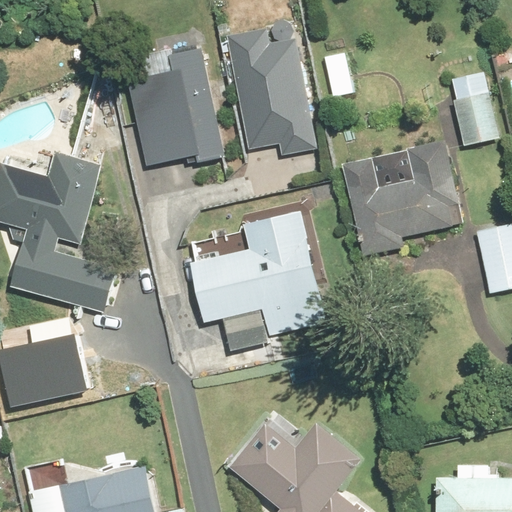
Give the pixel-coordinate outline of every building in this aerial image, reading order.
[(109,6),(110,8),(114,14),(116,16),(118,17),(121,19),(124,19),(127,19),(130,19),(133,18),(135,17),(138,15),(140,13),(141,10),(143,8),(143,5),(144,2),(143,0),(108,0),(109,3),(109,6)] [(273,31),(232,38),(253,149),(284,143),(286,156),(323,150),(303,37),(275,43),(273,31)] [(231,155),(206,47),(175,54),(179,71),(133,81),(152,165),(201,154),(203,161),(231,155)] [(351,52),(329,55),(336,97),(358,94),(351,52)] [(490,71),(431,83),(437,114),(462,109),(469,146),(504,139),(490,71)] [(349,163),(370,255),(411,246),(409,236),(470,222),(451,139),(349,163)] [(21,244),(8,288),(106,316),(118,271),(52,253),(58,234),(80,240),(102,165),(56,152),(49,176),(0,162),(0,222),(8,225),(13,240),(21,244)] [(248,230),(193,242),(210,322),(231,317),(237,346),(334,326),(307,199),(245,212),(248,230)] [(511,221),(480,229),(495,294),(511,290),(511,221)] [(0,351),(0,361),(9,405),(85,390),(74,337),(0,351)] [(371,383),(344,392),(356,425),(383,416),(371,383)] [(253,489),(257,485),(289,511),(373,511),(345,489),(369,460),(319,419),(309,430),(275,403),(224,465),(253,489)] [(9,421),(0,423),(0,454),(15,451),(9,421)] [(160,511),(150,459),(131,463),(129,452),(105,456),(109,476),(70,484),(64,458),(28,465),(37,511),(160,511)] [(445,475),(442,511),(511,511),(511,474),(500,474),(500,464),(465,462),(464,476),(445,475)] [(18,482),(0,485),(0,501),(2,511),(13,511),(24,510),(18,482)]
